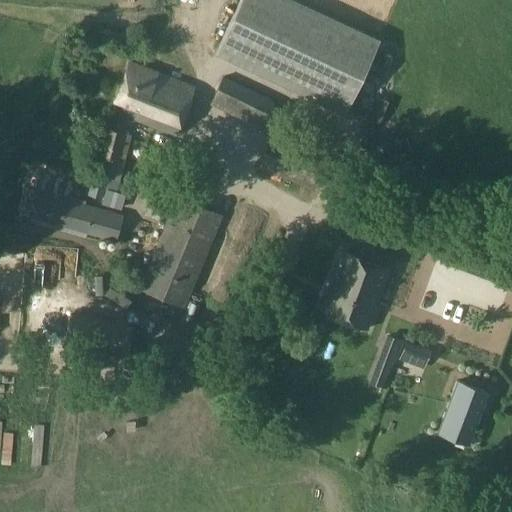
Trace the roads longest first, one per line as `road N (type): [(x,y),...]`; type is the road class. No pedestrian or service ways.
road 1 (track): [(0,368),(186,373),(219,348),(305,231),(371,228)]
road 2 (unknown): [(317,231),(218,155),(206,140),(202,105)]
road 3 (unclassified): [(371,228),(511,225)]
